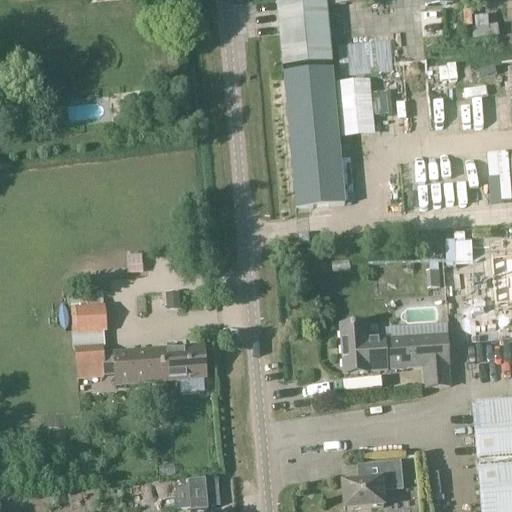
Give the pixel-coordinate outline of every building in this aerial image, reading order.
[(380,1),(379,0),(277,0),(284,68),(332,63),(325,0),(332,0),(333,5),(380,1)] [(472,28),(470,12),(462,13),(464,29),(472,28)] [(497,27),(471,30),(472,42),(499,38),(497,27)] [(333,72),(285,77),(298,210),(345,206),(339,134),(334,84),(333,72)] [(151,110),(173,101),(169,92),(147,101),(151,110)] [(300,244),(309,243),(309,235),(299,236),(300,244)] [(127,274),(144,274),(143,255),(126,256),(127,274)] [(426,290),(439,290),(438,272),(425,273),(426,290)] [(168,312),(182,310),(180,291),(167,292),(168,312)] [(77,310),(70,310),(75,367),(103,365),(100,330),(106,330),(104,306),(77,310)] [(362,328),(342,329),(346,376),(378,374),(378,372),(420,369),(421,390),(447,388),(448,388),(447,380),(446,338),(364,344),(362,328)] [(115,365),(103,366),(104,378),(116,377),(117,386),(185,381),(204,379),(201,347),(196,347),(185,348),(114,354),(115,365)] [(511,511),(511,406),(474,409),(482,511),(511,511)] [(366,483),(341,485),(343,511),(344,511),(384,508),(381,482),(402,480),(400,464),(365,467),(366,483)] [(430,496),(440,495),(438,473),(427,474),(430,496)] [(179,511),(223,509),(221,483),(177,486),(179,511)]
